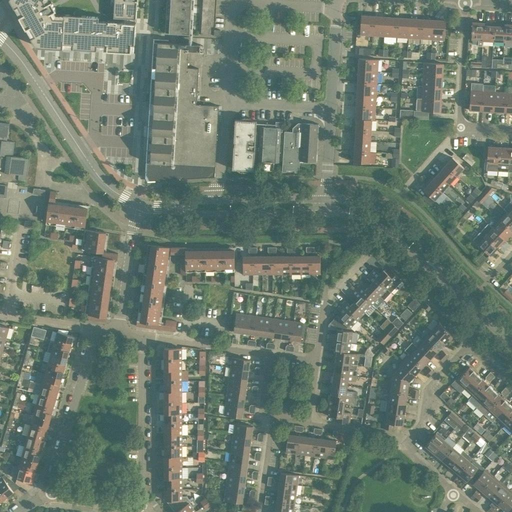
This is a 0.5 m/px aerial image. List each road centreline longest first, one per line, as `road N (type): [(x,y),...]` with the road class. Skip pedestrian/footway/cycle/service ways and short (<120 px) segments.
road 1 (residential): [(453,492),(402,446),(419,427),(428,390),(467,347),(511,385)]
road 2 (tertiary): [(138,203),(97,175),(0,39)]
road 3 (residential): [(325,199),(338,0)]
road 4 (tertiary): [(468,301),(393,218),(325,199)]
road 5 (tertiary): [(324,213),(383,230),(468,301)]
road 6 (residential): [(142,507),(141,336)]
road 7 (residential): [(95,328),(50,491)]
road 8 (tertiary): [(325,199),(157,207)]
road 9 (tertiary): [(157,207),(324,213)]
road 10 (residential): [(119,331),(138,203)]
road 11 (residential): [(458,127),(466,0)]
road 12 (residential): [(319,359),(329,297),(370,248)]
